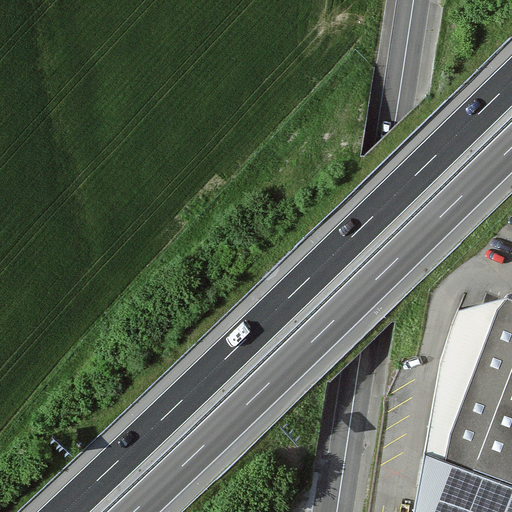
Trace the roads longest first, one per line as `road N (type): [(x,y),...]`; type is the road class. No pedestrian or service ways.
road 1 (motorway): [(511,80),(63,511)]
road 2 (motorway): [(133,511),(511,147)]
road 3 (secondary): [(335,511),(412,0)]
